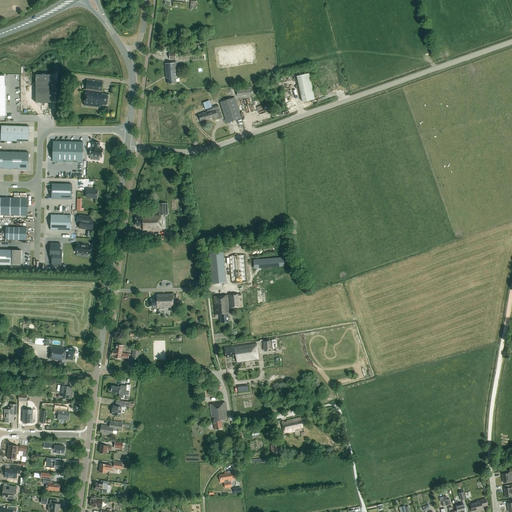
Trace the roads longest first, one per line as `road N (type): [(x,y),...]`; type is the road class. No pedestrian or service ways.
road 1 (unclassified): [(137,146),(210,148),(511,42)]
road 2 (tertiary): [(97,373),(126,144)]
road 3 (track): [(365,511),(335,406),(229,419)]
road 4 (residential): [(97,373),(218,376),(234,454)]
road 5 (track): [(511,299),(492,403),(490,475)]
road 6 (unclassified): [(128,129),(41,134),(38,184)]
